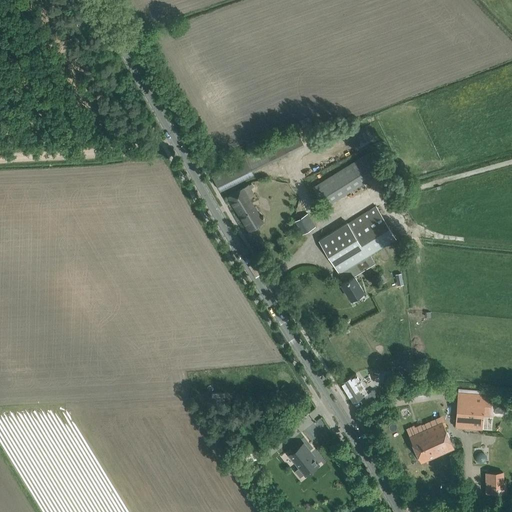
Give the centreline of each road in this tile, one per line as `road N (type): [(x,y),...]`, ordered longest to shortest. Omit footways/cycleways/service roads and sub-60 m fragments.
road 1 (secondary): [(399,511),(93,0)]
road 2 (track): [(162,148),(0,159)]
